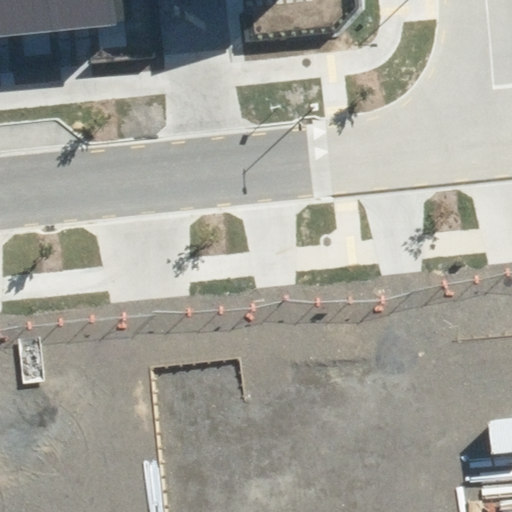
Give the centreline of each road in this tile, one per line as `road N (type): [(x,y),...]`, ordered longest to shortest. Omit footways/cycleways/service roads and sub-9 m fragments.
road 1 (residential): [(0,194),(488,144)]
road 2 (residential): [(488,144),(474,0)]
